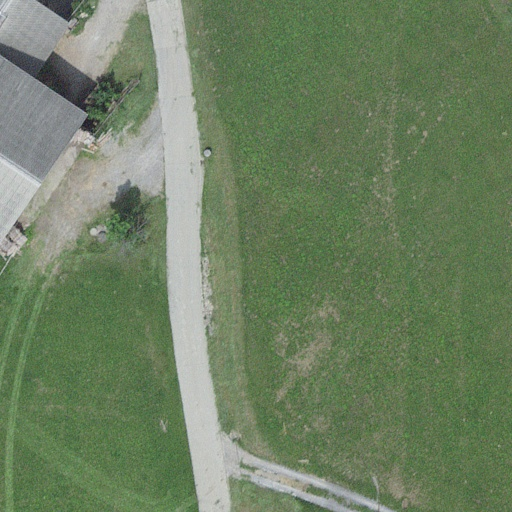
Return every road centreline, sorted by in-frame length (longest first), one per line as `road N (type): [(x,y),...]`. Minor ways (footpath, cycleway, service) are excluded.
road 1 (track): [(216,511),(192,373),(178,91),(163,0)]
road 2 (track): [(206,455),(366,511)]
